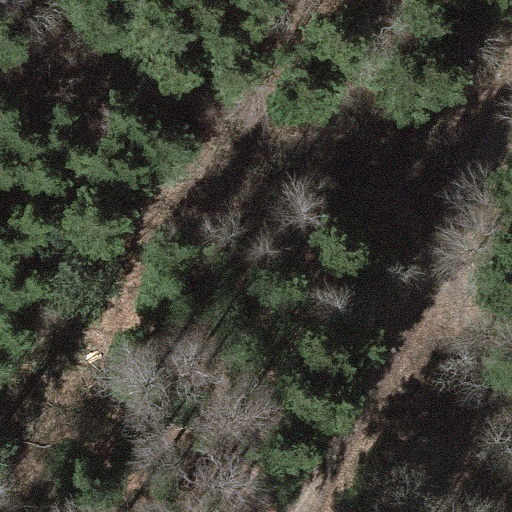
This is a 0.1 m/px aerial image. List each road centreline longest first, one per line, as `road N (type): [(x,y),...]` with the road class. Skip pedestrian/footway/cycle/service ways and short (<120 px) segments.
road 1 (track): [(511,116),(385,385),(305,511)]
road 2 (track): [(385,385),(511,505)]
